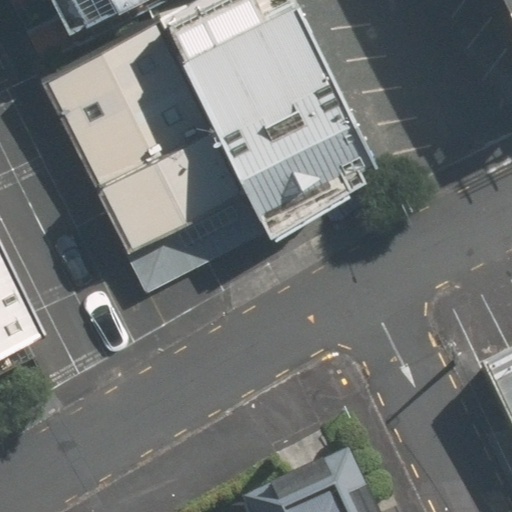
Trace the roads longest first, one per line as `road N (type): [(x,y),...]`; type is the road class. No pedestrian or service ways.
road 1 (residential): [(363,289),(0,494)]
road 2 (residential): [(363,289),(477,511)]
road 3 (residential): [(511,212),(363,289)]
